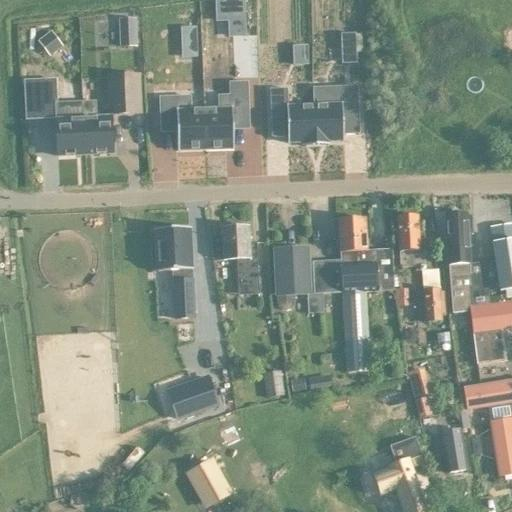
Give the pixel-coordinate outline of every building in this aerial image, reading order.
[(240,0),(223,0),(224,19),(225,35),(241,34),(240,0)] [(115,17),(116,45),(133,45),(132,16),(115,17)] [(33,38),(46,55),(59,44),(47,28),(33,38)] [(351,33),(337,34),(338,52),(339,62),(353,61),(351,33)] [(303,45),(289,46),(290,63),(304,63),(303,45)] [(21,65),(22,81),(24,81),(40,80),(39,64),(21,65)] [(136,72),(102,74),(104,115),(138,113),(136,72)] [(40,80),(24,81),(25,117),(54,114),(52,79),(40,80)] [(200,109),(201,149),(229,148),(229,128),(228,122),(245,121),(243,81),(226,82),(226,95),(214,95),(215,108),(200,109)] [(352,88),(308,90),(309,108),(311,148),(323,148),(323,144),(339,143),(338,137),(354,136),(352,88)] [(299,149),(311,148),(309,108),(283,109),(282,91),(264,92),(266,140),(282,139),(283,145),(299,145),(299,149)] [(156,96),(157,124),(173,124),(173,130),(174,150),(201,149),(200,109),(186,109),(186,95),(156,96)] [(82,153),(79,103),(68,103),(68,117),(54,118),(57,154),(82,153)] [(91,103),(79,103),(82,153),(108,152),(107,115),(92,116),(91,103)] [(448,213),(442,213),(445,263),(448,312),(466,310),(465,306),(464,284),(467,284),(465,262),(467,262),(465,233),(468,232),(467,213),(464,213),(464,212),(458,212),(455,210),(450,210),(448,213)] [(405,215),(393,216),(396,267),(416,265),(416,270),(421,270),(420,231),(414,231),(413,215),(405,215)] [(325,293),(336,292),(340,373),(364,372),(359,292),(389,290),(387,249),(363,251),(362,217),(335,219),(337,260),(324,260),(325,293)] [(233,258),(234,286),(235,293),(255,292),(252,241),(245,241),(245,225),(218,226),(219,258),(233,258)] [(185,227),(151,228),(153,269),(153,270),(169,270),(171,318),(190,317),(185,227)] [(467,284),(464,284),(465,306),(511,299),(511,237),(489,241),(491,259),(467,262),(465,262),(467,284)] [(287,249),(270,250),(273,296),(273,298),(273,301),(274,304),(276,307),(279,308),(282,309),(285,308),(288,306),(290,304),(291,301),(291,298),(290,294),(303,293),(304,293),(303,261),(302,248),(287,249)] [(324,260),(308,261),(309,293),(318,293),(325,293),(324,260)] [(421,289),(423,321),(437,320),(435,288),(421,289)] [(399,289),(390,289),(390,305),(399,305),(399,289)] [(307,293),(303,293),(304,313),(319,312),(318,293),(309,293),(307,293)] [(511,299),(465,306),(466,310),(468,327),(473,362),(474,362),(500,359),(496,329),(511,326),(511,299)] [(272,317),(260,319),(263,343),(275,341),(272,317)] [(397,362),(385,363),(388,378),(399,377),(397,362)] [(426,391),(420,367),(404,372),(410,395),(426,391)] [(276,370),(260,372),(263,395),(279,393),(276,370)] [(325,374),(305,377),(307,389),(327,386),(325,374)] [(203,377),(164,391),(174,418),(213,404),(203,377)] [(300,379),(286,381),(288,393),(301,391),(300,379)] [(511,379),(461,388),(463,408),(511,400),(511,379)] [(428,413),(423,396),(411,399),(416,416),(428,413)] [(511,412),(510,402),(486,406),(497,475),(511,472),(511,412)] [(457,429),(457,430),(466,428),(464,412),(459,413),(459,409),(452,411),(455,429),(457,429)] [(437,432),(443,472),(463,469),(457,429),(437,432)] [(381,470),(369,474),(375,492),(383,489),(392,493),(398,511),(423,511),(409,470),(406,459),(418,455),(412,436),(386,445),(392,464),(381,468),(381,470)] [(207,460),(183,474),(203,510),(227,496),(207,460)]
